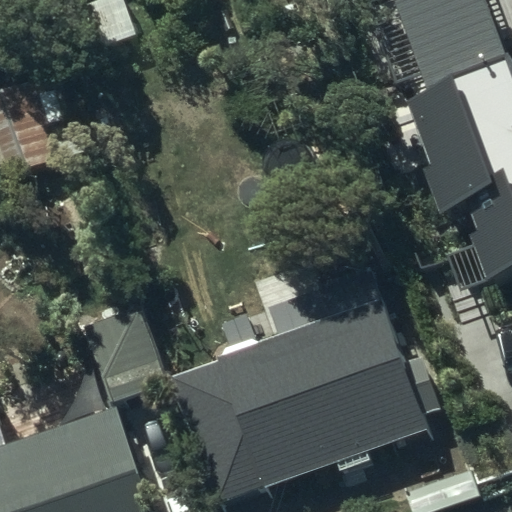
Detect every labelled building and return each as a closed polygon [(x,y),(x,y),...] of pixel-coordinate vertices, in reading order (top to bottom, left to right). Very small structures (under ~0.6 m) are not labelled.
[(511,277),(511,64),(488,0),(412,0),(400,5),(434,97),(412,105),(436,169),(426,173),(443,218),(475,206),(486,237),(473,241),(490,286),(511,277)] [(31,85),(0,96),(0,193),(63,169),(31,85)] [(218,511),(219,511),(430,436),(424,420),(443,414),(432,383),(414,390),(370,268),(316,288),(329,325),(259,350),(257,343),(223,355),(226,362),(171,381),(218,511)] [(86,333),(114,413),(169,393),(141,314),(86,333)] [(0,419),(0,511),(152,511),(123,416),(10,452),(0,419)] [(412,511),(450,511),(480,501),(470,476),(408,499),(412,511)]
